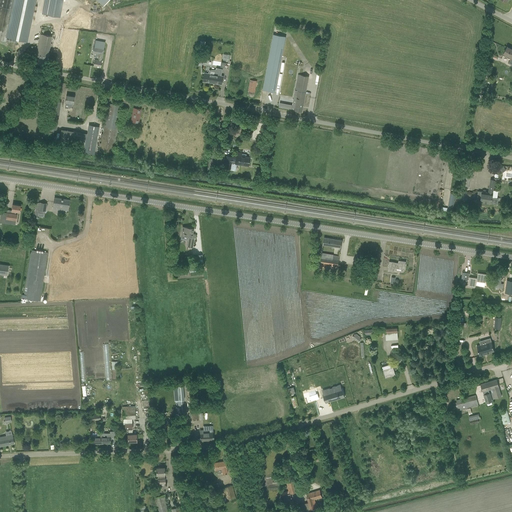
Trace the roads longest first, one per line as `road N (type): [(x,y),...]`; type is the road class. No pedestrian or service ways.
road 1 (unclassified): [(0,455),(225,445),(511,360)]
road 2 (unclassified): [(511,158),(0,64)]
road 3 (tertiary): [(511,257),(0,178)]
